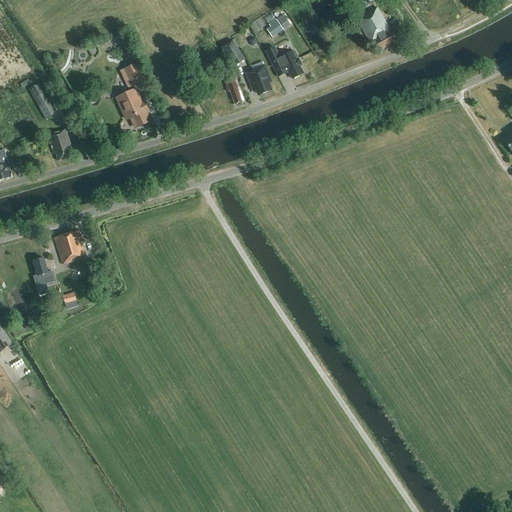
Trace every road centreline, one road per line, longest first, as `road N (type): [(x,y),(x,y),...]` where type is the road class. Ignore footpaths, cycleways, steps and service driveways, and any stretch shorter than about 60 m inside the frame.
road 1 (unclassified): [(0,236),(299,151),(511,61)]
road 2 (unclassified): [(0,187),(246,113),(436,39)]
